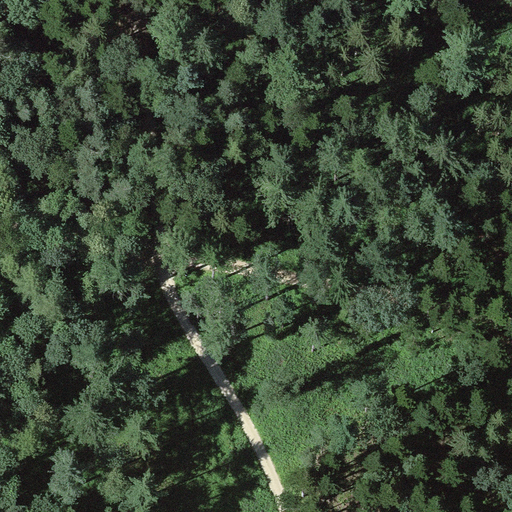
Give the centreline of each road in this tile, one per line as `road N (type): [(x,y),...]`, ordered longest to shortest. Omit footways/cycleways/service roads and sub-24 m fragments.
road 1 (track): [(136,0),(135,122),(162,255),(182,321),(287,511)]
road 2 (track): [(0,196),(162,255),(511,295)]
